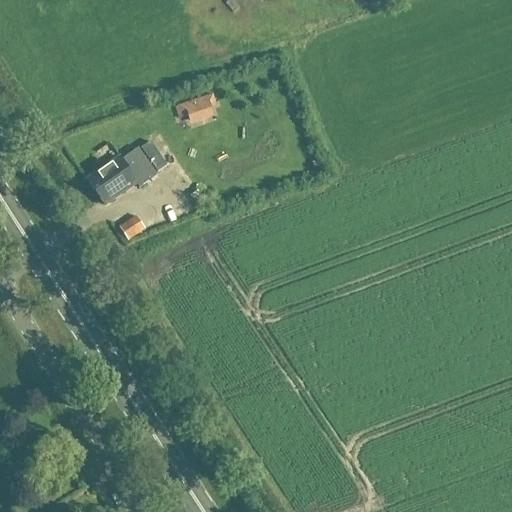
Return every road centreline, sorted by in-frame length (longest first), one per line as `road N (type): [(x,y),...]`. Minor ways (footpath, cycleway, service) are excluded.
road 1 (primary): [(202,511),(0,198)]
road 2 (unclassified): [(144,511),(0,290)]
